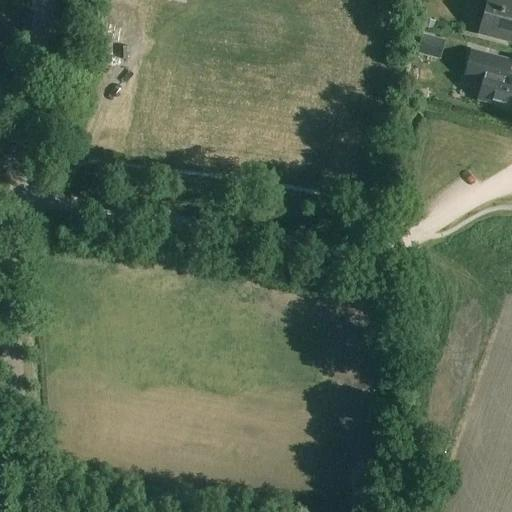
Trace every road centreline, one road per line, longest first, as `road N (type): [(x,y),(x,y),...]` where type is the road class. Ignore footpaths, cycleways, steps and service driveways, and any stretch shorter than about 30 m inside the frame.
road 1 (track): [(48,202),(356,256),(392,253),(511,182)]
road 2 (unclassified): [(23,511),(4,230),(16,196)]
road 3 (unclassified): [(16,196),(18,126),(43,0)]
